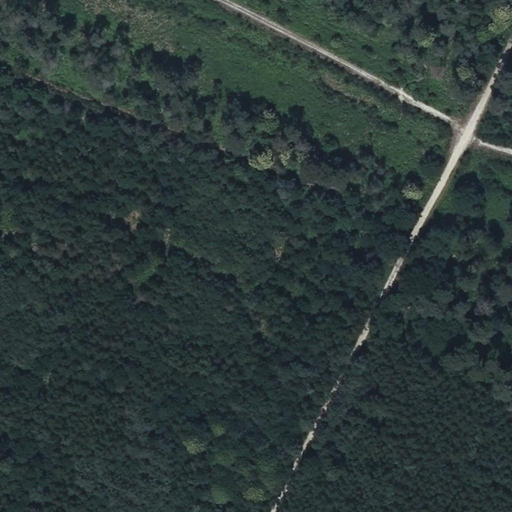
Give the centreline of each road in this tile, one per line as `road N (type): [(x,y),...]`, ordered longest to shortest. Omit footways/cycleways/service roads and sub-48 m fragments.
road 1 (track): [(275,511),(511,40)]
road 2 (track): [(511,152),(209,0)]
